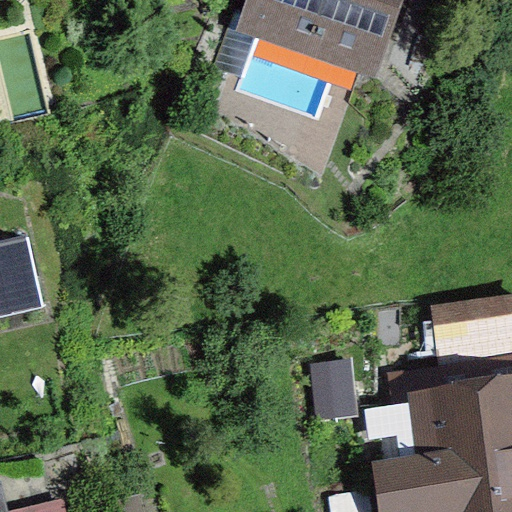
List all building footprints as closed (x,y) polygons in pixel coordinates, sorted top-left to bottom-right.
[(364,61),(386,0),(269,0),(260,23),(364,61)] [(0,315),(38,307),(25,247),(0,252),(0,315)] [(511,295),(430,306),(437,360),(511,351),(511,295)] [(352,359),(310,363),(315,420),(358,416),(352,359)] [(511,511),(511,371),(416,383),(426,466),(401,469),(405,511),(511,511)]
